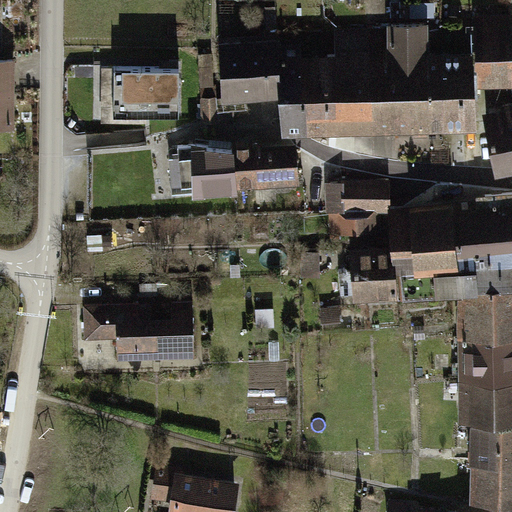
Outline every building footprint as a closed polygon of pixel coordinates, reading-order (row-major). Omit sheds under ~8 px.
[(511,21),(510,12),(479,14),(481,49),(438,50),(437,21),(336,26),(338,52),(311,56),(308,43),(281,45),(288,120),(341,132),(478,124),(477,85),(511,84),(511,21)] [(280,36),(220,38),(223,99),(285,94),(281,45),(280,36)] [(0,128),(24,128),(22,57),(0,57),(0,128)] [(185,64),(107,64),(107,111),(184,111),(185,64)] [(497,171),(511,167),(511,99),(502,101),(503,106),(485,110),(497,171)] [(209,113),(194,114),(202,188),(303,177),(299,144),(293,144),(291,128),(237,134),(235,121),(210,123),(209,113)] [(392,173),(326,180),(332,238),(388,233),(386,214),(396,213),(392,173)] [(406,243),(354,249),(361,304),(415,298),(412,273),(511,261),(511,207),(470,212),(469,205),(402,213),(406,243)] [(415,298),(462,293),(468,420),(511,421),(511,261),(412,273),(415,298)] [(203,303),(177,303),(178,318),(145,319),(145,304),(87,306),(88,341),(122,340),(123,361),(205,359),(203,303)] [(511,424),(479,423),(478,453),(447,452),(445,489),(511,491),(511,424)] [(242,511),(248,478),(161,465),(156,497),(178,500),(175,511),(242,511)] [(511,511),(398,499),(396,511),(511,511)]
